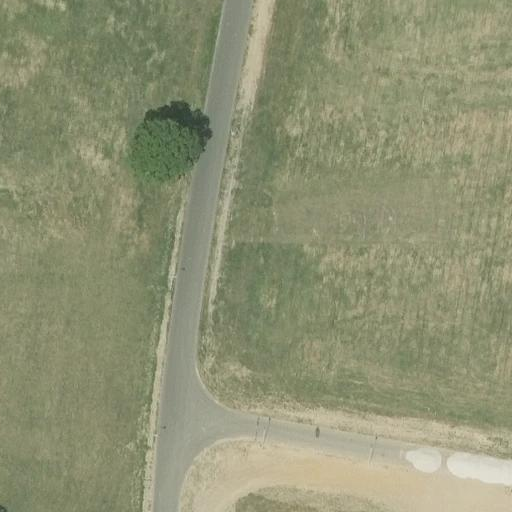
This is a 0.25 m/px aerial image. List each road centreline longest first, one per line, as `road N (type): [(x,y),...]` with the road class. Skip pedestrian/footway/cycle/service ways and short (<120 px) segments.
road 1 (unclassified): [(172,412),(238,0)]
road 2 (unclassified): [(172,412),(511,473)]
